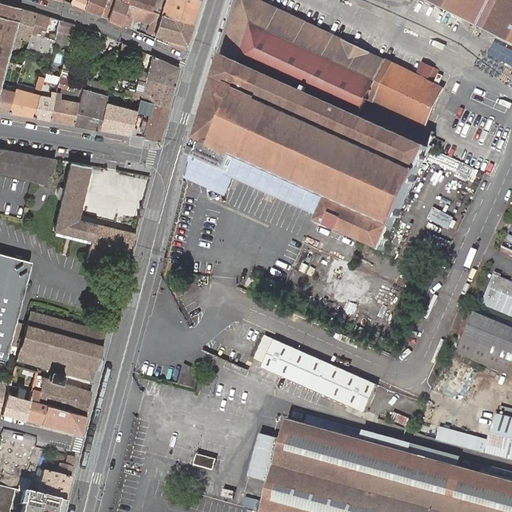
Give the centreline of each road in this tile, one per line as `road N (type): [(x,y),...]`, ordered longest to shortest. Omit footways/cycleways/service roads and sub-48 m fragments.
road 1 (tertiary): [(104,451),(176,162)]
road 2 (residential): [(198,68),(27,0)]
road 3 (residential): [(0,129),(176,162)]
